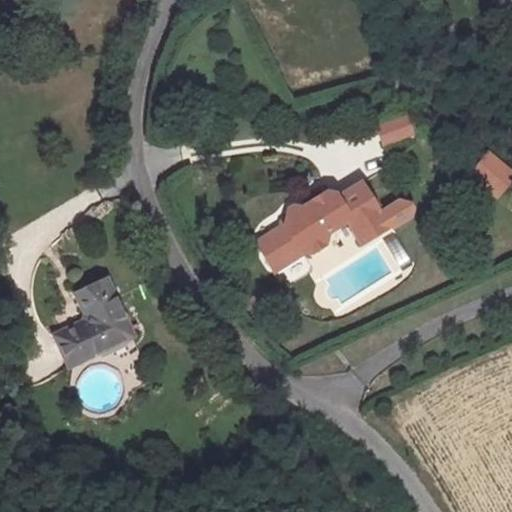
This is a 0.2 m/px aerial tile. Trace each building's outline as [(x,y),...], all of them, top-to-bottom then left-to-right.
[(390,148),(417,138),(408,115),(381,126),(390,148)] [(468,177),(498,204),(511,188),(511,168),(492,151),(468,177)] [(397,219),(374,181),(370,176),(345,191),(343,189),(338,187),(322,197),(321,201),(313,205),(308,202),(303,202),(298,206),(297,212),(290,216),(292,219),(293,223),(271,236),(285,259),(315,241),(324,244),(338,235),(338,226),(359,213),(373,234),(397,219)] [(289,266),(324,244),(315,241),(285,259),(289,266)] [(55,340),(70,368),(135,335),(109,284),(81,298),(92,321),(55,340)]
